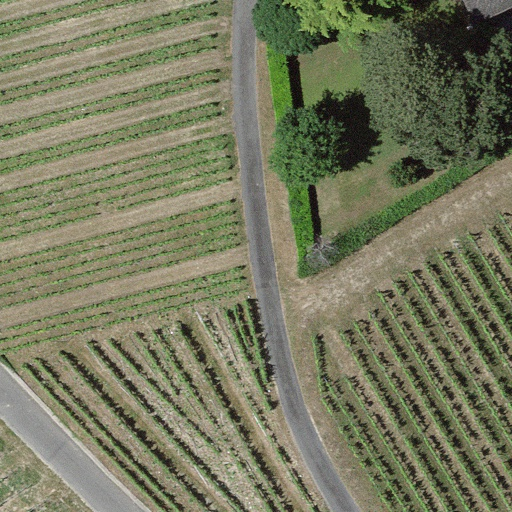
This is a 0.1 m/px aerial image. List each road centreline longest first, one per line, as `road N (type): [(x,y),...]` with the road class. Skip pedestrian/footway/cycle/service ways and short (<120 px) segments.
road 1 (track): [(251,0),(244,86),(260,254),(288,392),(344,511)]
road 2 (track): [(0,389),(120,511)]
